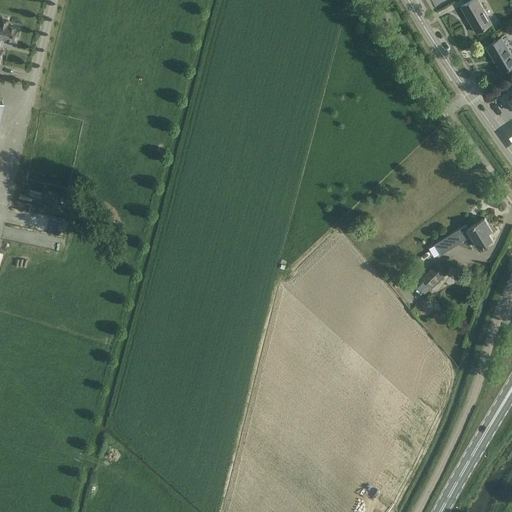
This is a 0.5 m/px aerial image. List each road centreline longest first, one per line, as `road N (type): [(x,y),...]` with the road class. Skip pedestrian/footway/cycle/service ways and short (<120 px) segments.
road 1 (unclassified): [(417,511),(465,416),(511,288)]
road 2 (tertiary): [(511,154),(408,0)]
road 3 (primary): [(443,511),(511,390)]
